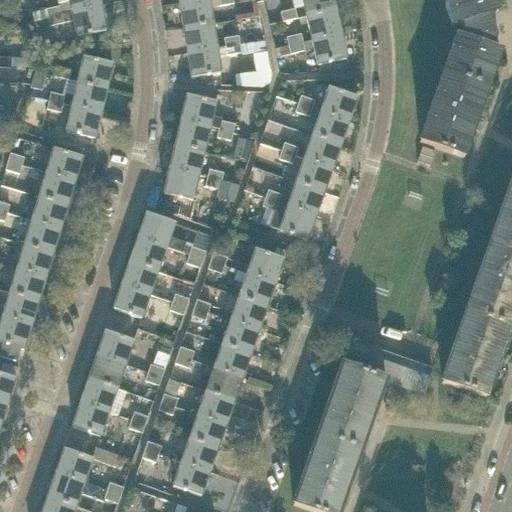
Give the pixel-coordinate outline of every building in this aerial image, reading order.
[(67,0),(71,14),(100,7),(98,0),(67,0)] [(183,29),(212,25),(208,0),(179,5),(183,29)] [(301,0),(306,17),(335,10),(332,0),(301,0)] [(444,74),(487,89),(500,54),(489,50),(492,40),(485,17),(497,13),(492,0),(444,0),(453,27),(462,24),(466,36),(464,42),(456,39),(444,74)] [(77,38),(106,31),(100,7),(71,14),(62,16),(48,19),(50,27),(73,22),(77,38)] [(48,19),(62,16),(60,8),(46,11),(48,19)] [(312,42),(340,35),(335,10),(306,17),(312,42)] [(25,25),(48,19),(46,11),(34,13),(23,14),(25,25)] [(283,23),(297,19),(295,12),(281,15),(283,23)] [(216,50),(212,25),(183,29),(187,54),(216,50)] [(318,66),(346,59),(340,35),(312,42),(318,66)] [(289,47),(302,44),(300,36),(287,39),(289,47)] [(33,51),(56,50),(55,38),(31,40),(33,51)] [(239,38),(224,40),(225,48),(240,46),(239,38)] [(302,44),(289,47),(291,55),(304,52),(302,44)] [(191,79),(220,75),(217,58),(241,55),(240,46),(225,48),(216,50),(187,54),(191,79)] [(0,68),(11,69),(11,59),(0,58),(0,68)] [(106,91),(112,65),(84,59),(78,84),(106,91)] [(55,78),(69,81),(71,73),(57,69),(55,78)] [(41,91),(44,76),(34,74),(30,89),(41,91)] [(463,158),(487,89),(444,74),(420,143),(463,158)] [(100,115),(106,91),(78,84),(72,108),(100,115)] [(348,123),(357,99),(329,89),(320,113),(348,123)] [(49,102),(63,106),(65,98),(51,94),(49,102)] [(210,128),(216,104),(187,97),(181,122),(210,128)] [(298,105),(312,110),(315,102),(301,97),(298,105)] [(61,114),(63,106),(49,102),(47,110),(61,114)] [(309,118),(312,110),(298,105),(295,113),(309,118)] [(95,139),(100,115),(72,108),(66,132),(95,139)] [(348,123),(320,113),(318,121),(309,118),(304,134),(340,146),(348,123)] [(204,153),(210,128),(181,122),(175,146),(204,153)] [(219,131),(233,134),(235,126),(221,122),(219,131)] [(231,143),(233,134),(219,131),(217,139),(231,143)] [(340,146),(304,134),(302,133),(297,149),(298,149),(295,157),(304,160),(332,170),(340,146)] [(265,135),(260,150),(278,157),(284,141),(265,135)] [(282,153),(295,157),(298,149),(297,149),(284,144),(282,153)] [(198,177),(204,153),(175,146),(169,170),(198,177)] [(430,167),(434,153),(422,148),(417,163),(430,167)] [(75,183),(82,159),(54,150),(46,174),(75,183)] [(292,165),(295,157),(282,153),(279,160),(292,165)] [(8,163),(22,167),(24,159),(10,155),(8,163)] [(324,194),(332,170),(304,160),(296,184),(324,194)] [(19,175),(22,167),(8,163),(5,171),(19,175)] [(192,202),(198,177),(169,170),(164,195),(192,202)] [(207,179),(221,183),(223,175),(209,171),(207,179)] [(67,207),(75,183),(46,174),(39,198),(67,207)] [(219,191),(221,183),(207,179),(205,188),(219,191)] [(511,253),(511,182),(490,245),(511,253)] [(234,204),(240,187),(221,183),(219,191),(217,200),(234,204)] [(315,217),(324,194),(296,184),(290,199),(288,207),(315,217)] [(279,204),(281,196),(268,191),(265,200),(279,204)] [(288,207),(290,199),(281,196),(279,204),(288,207)] [(262,207),(265,200),(257,197),(255,205),(262,207)] [(60,231),(67,207),(39,198),(32,222),(60,231)] [(276,212),(279,204),(265,200),(262,207),(276,212)] [(0,212),(7,215),(9,207),(0,203),(0,212)] [(288,207),(279,204),(276,212),(270,228),(279,231),(288,207)] [(307,241),(315,217),(288,207),(279,231),(307,241)] [(166,249),(174,224),(147,215),(138,239),(166,249)] [(53,255),(60,231),(32,222),(24,246),(53,255)] [(157,273),(166,249),(138,239),(130,263),(157,273)] [(509,329),(511,322),(511,253),(490,245),(466,314),(509,329)] [(45,279),(53,255),(24,246),(17,270),(45,279)] [(189,257),(202,262),(205,253),(192,249),(189,257)] [(275,284),(283,260),(256,251),(247,275),(275,284)] [(211,262),(224,267),(227,259),(213,255),(211,262)] [(199,269),(202,262),(189,257),(186,265),(199,269)] [(221,275),(224,267),(211,262),(208,271),(221,275)] [(149,296),(157,273),(130,263),(122,286),(149,296)] [(38,303),(45,279),(17,270),(10,294),(38,303)] [(267,308),(275,284),(247,275),(239,298),(267,308)] [(141,320),(149,296),(122,286),(113,310),(141,320)] [(31,327),(38,303),(10,294),(2,318),(31,327)] [(172,304),(185,309),(188,301),(175,296),(172,304)] [(258,332),(267,308),(239,298),(231,322),(258,332)] [(194,309),(208,314),(210,307),(197,302),(194,309)] [(183,317),(185,309),(172,304),(169,312),(183,317)] [(205,322),(208,314),(194,309),(191,318),(205,322)] [(485,398),(509,329),(466,314),(442,383),(485,398)] [(24,351),(31,327),(2,318),(0,325),(0,343),(3,345),(20,350),(24,351)] [(250,355),(258,332),(231,322),(222,346),(250,355)] [(124,367),(133,342),(106,333),(97,357),(124,367)] [(354,372),(363,347),(350,342),(341,367),(354,372)] [(0,357),(16,362),(20,350),(3,345),(0,355),(0,357)] [(242,379),(250,355),(222,346),(214,369),(242,379)] [(365,376),(374,351),(363,347),(354,372),(365,376)] [(178,356),(191,361),(194,354),(180,349),(178,356)] [(376,379),(385,354),(374,351),(365,376),(376,379)] [(388,383),(397,358),(385,354),(376,379),(385,382),(388,383)] [(188,370),(191,361),(178,356),(175,365),(188,370)] [(116,390),(124,367),(97,357),(89,381),(116,390)] [(400,387),(408,362),(397,358),(388,383),(400,387)] [(411,391),(419,366),(408,362),(400,387),(411,391)] [(18,368),(14,367),(1,363),(0,364),(0,375),(15,379),(18,368)] [(423,396),(431,371),(419,366),(411,391),(423,396)] [(148,375),(161,379),(163,371),(150,367),(148,375)] [(365,376),(354,372),(341,367),(317,437),(361,452),(385,382),(376,379),(365,376)] [(234,403),(242,379),(214,369),(206,393),(234,403)] [(15,379),(0,375),(0,401),(7,404),(15,379)] [(158,387),(161,379),(148,375),(145,383),(158,387)] [(108,414),(116,390),(89,381),(81,404),(108,414)] [(226,426),(234,403),(206,393),(198,417),(226,426)] [(161,404),(175,409),(177,401),(164,396),(161,404)] [(99,437),(108,414),(81,404),(72,428),(99,437)] [(172,417),(175,409),(161,404),(158,412),(172,417)] [(131,422),(144,427),(147,419),(134,414),(131,422)] [(157,415),(153,427),(161,430),(165,418),(157,415)] [(217,450),(226,426),(198,417),(189,440),(217,450)] [(142,434),(144,427),(131,422),(128,430),(142,434)] [(310,511),(339,511),(361,452),(317,437),(293,506),(310,511)] [(209,474),(217,450),(189,440),(181,464),(209,474)] [(158,456),(161,447),(148,443),(145,451),(158,456)] [(115,465),(118,456),(96,449),(93,457),(115,465)] [(83,484),(92,460),(64,450),(56,474),(83,484)] [(156,464),(158,456),(145,451),(142,459),(156,464)] [(201,497),(209,474),(181,464),(173,488),(201,497)] [(75,508),(83,484),(56,474),(48,498),(75,508)] [(106,493),(120,498),(123,489),(109,484),(106,493)] [(117,505),(120,498),(106,493),(104,500),(117,505)] [(73,511),(75,508),(48,498),(42,511),(73,511)]
